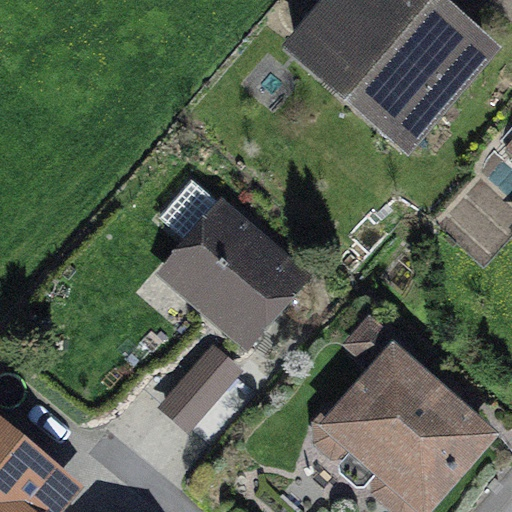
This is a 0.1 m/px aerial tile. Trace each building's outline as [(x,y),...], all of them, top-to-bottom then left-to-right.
[(488,54),(426,0),(343,0),(299,51),(348,94),(356,84),(416,137),(488,54)] [(304,282),(224,211),(167,275),(247,347),(304,282)] [(236,376),(212,356),(167,409),(191,429),(236,376)] [(421,511),(485,440),(396,359),(350,413),(330,413),(320,427),(321,446),(334,457),(350,456),(357,447),(383,471),(376,478),(378,494),(398,511),(421,511)] [(22,453),(0,435),(0,511),(50,511),(63,497),(16,459),(22,453)]
